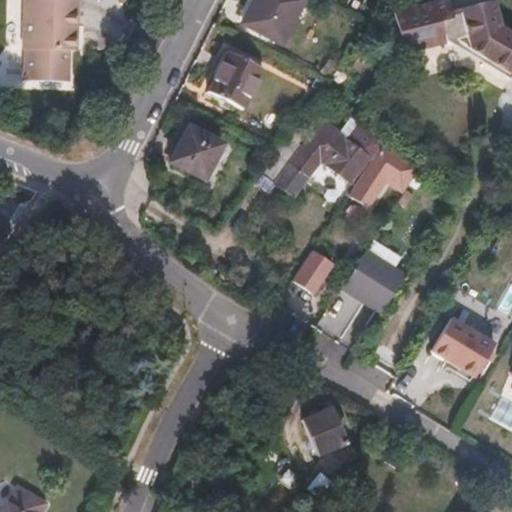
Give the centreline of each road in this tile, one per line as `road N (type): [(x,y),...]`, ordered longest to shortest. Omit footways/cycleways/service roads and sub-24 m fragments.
road 1 (residential): [(220,309),(511,483)]
road 2 (residential): [(124,511),(157,421),(220,309)]
road 3 (residential): [(198,0),(127,146),(110,170),(88,180)]
road 4 (residential): [(88,180),(154,254),(220,309)]
